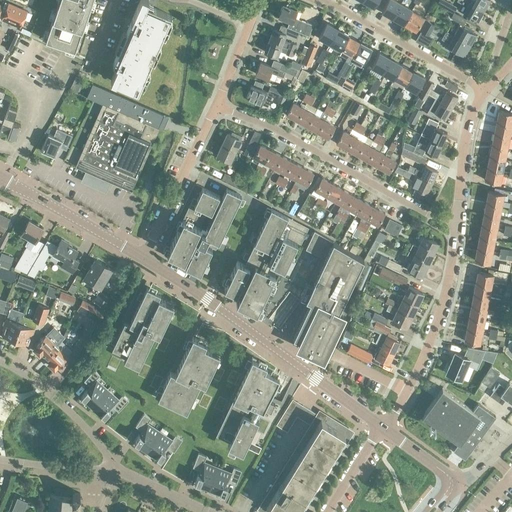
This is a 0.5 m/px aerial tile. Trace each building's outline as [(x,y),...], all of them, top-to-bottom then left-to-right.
[(59,0),(45,40),(75,50),(75,49),(91,0),(59,0)] [(140,0),(138,4),(134,14),(113,64),(117,66),(111,80),(138,92),(171,16),(146,5),(147,0),(140,0)] [(387,0),(382,11),(393,17),(400,4),(402,0),(387,0)] [(444,0),(439,0),(437,3),(449,10),(452,4),(444,0)] [(465,0),(457,0),(462,3),(458,9),(478,20),(481,15),(483,10),(465,0)] [(465,0),(483,10),(489,0),(465,0)] [(0,18),(20,27),(27,11),(9,4),(7,8),(3,7),(3,6),(0,4),(0,18)] [(404,24),(411,10),(400,4),(393,17),(404,24)] [(282,5),(278,17),(289,21),(287,28),(289,29),(298,32),(308,35),(313,37),(317,30),(311,28),(312,25),(294,18),(296,11),(282,5)] [(417,27),(421,29),(427,20),(422,18),(423,17),(411,10),(404,24),(415,30),(417,27)] [(465,19),(456,14),(454,13),(451,18),(462,24),(465,19)] [(427,20),(421,31),(429,35),(435,24),(427,20)] [(326,23),(318,37),(330,43),(338,30),(326,23)] [(459,25),(453,35),(456,37),(470,45),(475,35),(473,33),(474,31),(465,25),(464,28),(461,26),(459,25)] [(281,45),(294,51),(296,45),(283,40),(286,34),(273,29),(269,40),(281,45)] [(338,30),(330,43),(341,50),(349,36),(338,30)] [(446,31),(441,39),(447,43),(446,45),(445,48),(459,56),(461,54),(461,53),(464,55),(470,45),(456,37),(453,35),(448,32),(446,31)] [(13,32),(6,48),(10,50),(18,34),(13,32)] [(341,50),(338,55),(347,59),(345,62),(346,62),(348,63),(352,56),(360,42),(349,36),(341,50)] [(292,56),(294,51),(281,45),(269,40),(264,52),(276,57),(279,51),(292,56)] [(352,56),(348,63),(348,64),(350,65),(352,62),(354,63),(361,67),(363,62),(371,49),(360,42),(352,56)] [(309,45),(308,48),(305,55),(302,63),(309,66),(316,48),(309,45)] [(319,63),(326,51),(324,49),(317,61),(319,63)] [(322,64),(328,52),(326,51),(319,63),(322,64)] [(382,72),(389,59),(379,53),(371,66),(382,72)] [(394,79),(401,65),(389,59),(382,72),(394,79)] [(299,71),(301,65),(293,61),(290,67),(296,70),(299,71)] [(260,62),(255,74),(268,79),(270,73),(276,75),(283,77),(285,72),(294,76),(296,70),(290,67),(281,64),(279,70),(272,67),(270,66),(260,62)] [(346,62),(339,74),(341,75),(342,75),(346,67),(348,64),(348,63),(346,62)] [(325,66),(319,63),(317,68),(323,72),(325,66)] [(405,85),(412,71),(401,65),(394,79),(405,85)] [(341,75),(337,83),(341,86),(345,79),(350,70),(346,67),(342,75),(341,75)] [(303,82),(307,72),(302,70),(297,79),(303,82)] [(323,78),(336,84),(339,77),(326,71),(323,78)] [(412,71),(405,85),(416,92),(420,94),(422,92),(428,80),(423,78),(412,71)] [(379,80),(372,93),(374,94),(381,81),(384,76),(381,75),(379,80)] [(372,93),(379,80),(376,79),(370,91),(372,93)] [(428,80),(422,92),(427,95),(428,94),(436,98),(440,101),(451,108),(457,97),(446,91),(446,92),(444,91),(441,95),(430,89),(434,84),(428,80)] [(103,103),(76,166),(86,170),(92,173),(91,176),(103,182),(104,178),(111,181),(119,185),(132,190),(158,129),(159,128),(160,126),(161,124),(162,119),(164,116),(164,115),(158,112),(101,87),(93,84),(88,97),(94,99),(96,100),(103,103)] [(251,85),(246,99),(261,104),(268,107),(273,94),(268,92),(266,91),(251,85)] [(270,87),(268,92),(273,94),(278,96),(277,101),(285,104),(288,94),(281,91),(270,87)] [(0,128),(8,131),(7,135),(15,138),(21,125),(12,121),(16,110),(16,109),(8,106),(11,97),(3,95),(4,90),(0,88),(0,128)] [(396,106),(403,93),(399,91),(392,104),(396,106)] [(422,104),(427,95),(422,92),(414,106),(422,110),(425,105),(422,104)] [(354,100),(348,96),(341,109),(347,112),(354,100)] [(436,98),(427,113),(440,120),(442,116),(446,118),(451,108),(440,101),(436,98)] [(328,114),(331,108),(334,103),(330,101),(323,112),(328,114)] [(356,101),(350,112),(357,115),(363,105),(356,101)] [(296,120),(303,108),(292,102),(286,114),(296,120)] [(414,106),(412,111),(419,115),(422,110),(414,106)] [(307,126),(314,114),(303,108),(296,120),(307,126)] [(497,122),(511,125),(511,122),(511,113),(499,111),(497,122)] [(314,114),(307,126),(317,132),(328,114),(323,112),(320,118),(314,114)] [(328,114),(317,132),(328,138),(335,126),(330,123),(333,117),(332,117),(328,114)] [(424,128),(421,134),(430,139),(441,144),(447,132),(435,127),(438,122),(428,118),(424,128)] [(356,132),(360,125),(355,122),(352,129),(356,132)] [(509,136),(511,125),(497,122),(494,133),(509,136)] [(360,125),(356,132),(361,134),(365,128),(360,125)] [(67,149),(73,135),(58,129),(55,137),(48,134),(41,151),(55,157),(60,146),(67,149)] [(347,149),(354,137),(343,130),(336,142),(347,149)] [(249,157),(260,134),(254,131),(243,154),(249,157)] [(222,144),(235,150),(242,137),(233,133),(232,135),(227,133),(222,144)] [(507,148),(509,136),(494,133),(492,145),(507,148)] [(378,143),(381,137),(377,134),(373,141),(378,143)] [(421,134),(413,151),(414,151),(422,155),(425,150),(436,155),(441,144),(430,139),(421,134)] [(357,155),(364,143),(354,137),(347,149),(357,155)] [(381,137),(378,143),(382,146),(386,139),(381,137)] [(402,147),(409,151),(412,145),(403,141),(402,147)] [(392,152),(396,145),(391,142),(388,149),(392,152)] [(368,161),(375,149),(364,143),(357,155),(368,161)] [(229,164),(235,150),(222,144),(216,155),(221,157),(220,159),(229,164)] [(264,162),(271,150),(260,144),(253,156),(264,162)] [(504,160),(507,148),(492,145),(490,157),(504,160)] [(424,164),(426,159),(402,148),(401,154),(424,164)] [(378,166),(385,154),(375,149),(368,161),(378,166)] [(385,154),(378,166),(389,173),(395,160),(389,157),(392,152),(388,149),(385,154)] [(275,168),(282,156),(271,150),(264,162),(275,168)] [(286,174),(292,161),(282,156),(275,168),(286,174)] [(502,171),(504,160),(490,157),(487,168),(502,171)] [(296,179),(303,167),(292,161),(286,174),(296,179)] [(258,174),(262,167),(257,164),(253,171),(258,174)] [(415,174),(432,182),(437,171),(426,166),(422,172),(417,170),(415,174)] [(262,167),(258,174),(263,176),(266,170),(262,167)] [(296,179),(294,184),(299,187),(301,182),(307,185),(313,173),(303,167),(296,179)] [(499,183),(502,171),(487,168),(485,180),(499,183)] [(405,169),(402,174),(414,180),(411,185),(415,187),(412,194),(419,197),(422,191),(427,193),(429,194),(432,188),(430,187),(432,182),(415,174),(405,169)] [(235,186),(238,180),(225,174),(222,180),(235,186)] [(279,185),(283,179),(278,176),(274,183),(279,185)] [(314,189),(312,194),(318,197),(322,200),(325,195),(332,183),(321,177),(314,189)] [(283,179),(279,185),(284,188),(288,181),(283,179)] [(336,201),(342,189),(332,183),(325,195),(336,201)] [(295,194),(299,187),(294,184),(290,191),(295,194)] [(187,210),(167,252),(190,263),(188,267),(200,272),(212,248),(212,246),(205,243),(208,239),(218,244),(241,196),(226,188),(221,197),(220,196),(202,187),(191,211),(187,210)] [(342,204),(333,220),(337,223),(340,219),(344,212),(346,207),(353,195),(342,189),(336,201),(342,204)] [(488,191),(486,203),(501,206),(508,207),(509,203),(502,201),(503,195),(488,191)] [(357,213),(364,201),(353,195),(346,207),(357,213)] [(319,206),(322,200),(318,197),(314,204),(319,206)] [(322,200),(319,206),(323,209),(327,203),(322,200)] [(363,216),(353,234),(357,237),(361,231),(364,224),(367,219),(374,207),(364,201),(357,213),(363,216)] [(499,217),(501,206),(486,203),(484,214),(499,217)] [(367,219),(364,224),(369,226),(372,221),(378,225),(385,213),(374,207),(367,219)] [(238,261),(224,289),(242,297),(239,303),(257,311),(275,272),(269,269),(272,264),(284,270),(297,242),(301,244),(309,228),(270,209),(246,259),(244,264),(238,261)] [(344,212),(340,219),(344,221),(348,214),(344,212)] [(0,231),(2,232),(9,218),(0,213),(0,231)] [(497,228),(499,217),(484,214),(482,225),(497,228)] [(390,233),(395,223),(389,220),(384,230),(390,233)] [(37,252),(42,243),(36,240),(42,230),(28,222),(20,236),(28,240),(26,244),(27,244),(26,246),(37,252)] [(395,223),(390,233),(396,236),(401,226),(395,223)] [(364,224),(361,231),(365,233),(369,226),(364,224)] [(494,240),(497,228),(482,225),(479,237),(494,240)] [(0,246),(3,248),(11,232),(5,229),(0,239),(0,246)] [(301,342),(300,347),(323,357),(342,316),(337,314),(362,260),(311,231),(284,290),(310,302),(294,338),(301,342)] [(379,231),(375,239),(381,242),(382,243),(383,241),(386,235),(379,231)] [(418,247),(432,254),(438,243),(423,235),(418,247)] [(492,252),(494,240),(479,237),(477,249),(492,252)] [(375,239),(366,254),(372,258),(381,242),(375,239)] [(77,252),(68,247),(69,245),(61,240),(57,247),(54,245),(54,244),(47,240),(38,256),(37,257),(45,262),(49,254),(59,260),(60,258),(64,261),(62,265),(74,272),(79,262),(73,259),(77,252)] [(412,244),(407,254),(427,265),(432,254),(418,247),(412,244)] [(38,256),(27,249),(16,267),(28,273),(32,265),(37,257),(38,256)] [(490,263),(491,257),(498,258),(499,253),(492,252),(477,249),(475,260),(490,263)] [(511,256),(499,253),(498,258),(507,260),(506,264),(511,265),(511,256)] [(407,254),(404,259),(410,262),(407,269),(422,276),(427,265),(407,254)] [(7,256),(3,266),(9,269),(13,258),(7,256)] [(96,294),(111,270),(95,260),(84,278),(94,285),(91,291),(96,294)] [(388,260),(385,265),(399,272),(402,267),(388,260)] [(28,273),(27,274),(34,277),(39,269),(32,265),(28,273)] [(404,285),(407,279),(381,266),(377,275),(392,282),(394,280),(404,285)] [(499,283),(491,282),(493,274),(478,271),(476,284),(490,286),(498,288),(499,283)] [(30,279),(26,288),(33,291),(36,281),(30,279)] [(488,298),(490,286),(476,284),(473,295),(488,298)] [(403,298),(417,305),(423,293),(408,286),(403,298)] [(128,309),(101,365),(219,424),(215,433),(230,440),(227,444),(242,451),(248,439),(260,444),(289,378),(276,368),(272,377),(267,374),(269,370),(265,368),(267,363),(252,356),(247,366),(204,346),(206,342),(193,336),(190,340),(166,322),(174,305),(158,298),(161,293),(147,287),(134,313),(128,309)] [(375,288),(372,293),(378,296),(380,290),(375,288)] [(498,288),(497,292),(504,294),(502,301),(508,302),(510,297),(509,295),(510,290),(498,288)] [(100,304),(105,294),(100,291),(94,300),(100,304)] [(61,292),(59,298),(66,301),(68,294),(61,292)] [(106,307),(111,298),(105,294),(100,304),(106,307)] [(486,309),(488,298),(473,295),(471,306),(486,309)] [(412,316),(417,305),(403,298),(397,308),(412,316)] [(104,311),(83,300),(77,310),(98,321),(104,311)] [(4,330),(2,335),(6,337),(14,340),(23,317),(23,316),(24,312),(12,308),(13,304),(7,301),(3,313),(8,314),(3,330),(4,330)] [(389,304),(386,310),(395,314),(391,320),(406,328),(412,316),(397,308),(392,306),(389,304)] [(23,317),(14,340),(26,344),(28,339),(31,340),(32,335),(36,324),(37,321),(42,323),(48,309),(38,305),(32,320),(23,317)] [(484,320),(486,309),(471,306),(469,318),(484,320)] [(372,318),(377,321),(385,325),(388,320),(374,313),(372,318)] [(372,318),(367,328),(372,330),(377,321),(372,318)] [(482,332),(484,320),(469,318),(467,329),(482,332)] [(381,346),(394,353),(399,342),(395,340),(397,338),(388,333),(391,328),(385,325),(377,321),(372,330),(380,334),(375,343),(381,346)] [(479,344),(482,332),(467,329),(465,341),(479,344)] [(35,346),(34,348),(35,349),(39,353),(40,354),(41,353),(45,357),(56,347),(62,340),(64,338),(59,333),(55,337),(49,331),(45,336),(35,346)] [(489,334),(489,337),(496,338),(495,340),(500,340),(499,347),(504,347),(505,341),(506,337),(502,336),(489,334)] [(62,340),(45,357),(50,362),(48,363),(54,369),(55,368),(56,368),(67,358),(66,357),(71,352),(71,349),(62,340)] [(347,351),(346,352),(360,359),(369,363),(372,357),(373,354),(351,343),(347,351)] [(373,357),(373,358),(375,359),(383,363),(384,360),(389,363),(394,353),(381,346),(379,352),(377,351),(373,357)] [(492,363),(497,352),(468,347),(463,356),(454,352),(446,373),(461,380),(467,365),(477,369),(481,359),(492,363)] [(100,375),(94,369),(84,381),(90,387),(87,390),(86,389),(81,396),(93,406),(106,391),(95,381),(100,375)] [(487,374),(482,382),(489,387),(494,380),(487,374)] [(511,385),(509,383),(505,388),(499,384),(491,396),(502,404),(506,398),(511,402),(511,385)] [(472,410),(442,388),(422,416),(459,443),(453,451),(464,459),(470,451),(495,416),(477,404),(472,410)] [(129,400),(122,395),(117,401),(106,391),(93,406),(104,417),(110,410),(109,409),(112,406),(119,412),(129,400)] [(291,400),(276,425),(287,432),(296,417),(309,425),(315,414),(291,400)] [(265,511),(300,511),(350,432),(319,413),(261,509),(265,511)] [(151,418),(144,414),(135,426),(143,431),(140,435),(139,434),(134,441),(147,450),(159,434),(159,433),(146,425),(151,418)] [(171,441),(159,434),(147,450),(160,459),(165,452),(164,451),(167,447),(174,452),(182,440),(175,435),(171,441)] [(249,442),(247,448),(258,453),(261,447),(249,442)] [(206,456),(199,453),(193,467),(201,470),(199,475),(198,474),(195,482),(209,488),(217,469),(203,464),(206,456)] [(231,475),(217,469),(209,488),(224,494),(227,486),(226,485),(228,481),(236,485),(242,470),(234,467),(231,475)] [(77,511),(79,501),(80,501),(80,493),(72,493),(72,496),(50,494),(48,511),(25,511),(29,504),(26,503),(27,500),(17,496),(16,499),(13,498),(8,509),(11,510),(10,511),(77,511)]
